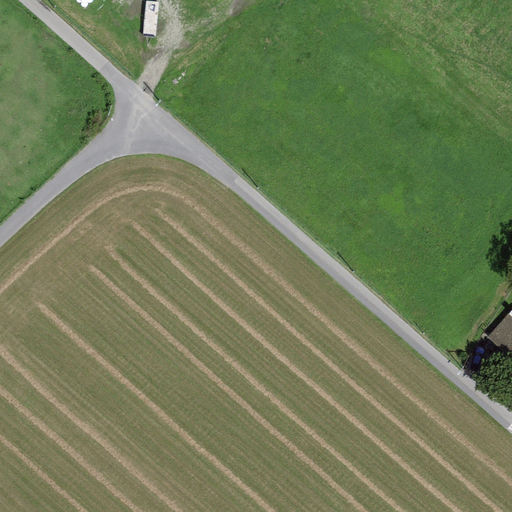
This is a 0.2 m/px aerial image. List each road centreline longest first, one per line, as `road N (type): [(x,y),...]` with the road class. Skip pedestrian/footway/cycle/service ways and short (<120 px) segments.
road 1 (unclassified): [(147,105),(511,425)]
road 2 (unclassified): [(0,240),(147,105)]
road 3 (unclassified): [(24,0),(147,105)]
